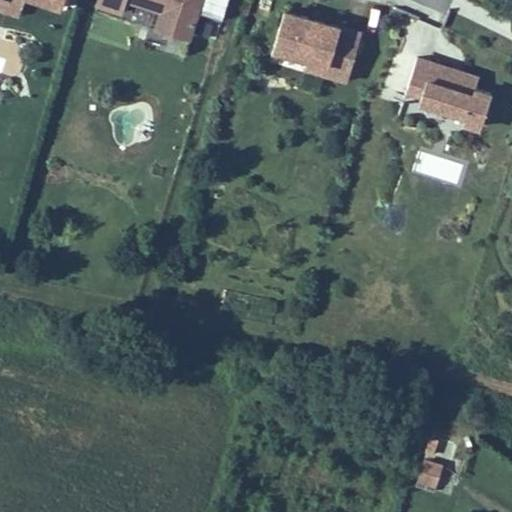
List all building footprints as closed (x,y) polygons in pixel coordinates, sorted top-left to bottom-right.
[(0,0),(0,4),(20,11),(23,0),(56,0),(64,2),(64,0),(0,0)] [(230,0),(139,0),(159,6),(154,22),(194,35),(202,9),(225,17),(230,0)] [(367,24),(287,1),(275,42),(309,52),(304,66),(351,80),(367,24)] [(482,69),(420,51),(409,89),(424,93),(423,98),(467,111),(464,119),(483,124),(495,85),(478,80),(482,69)] [(430,462),(423,479),(439,485),(445,467),(430,462)]
